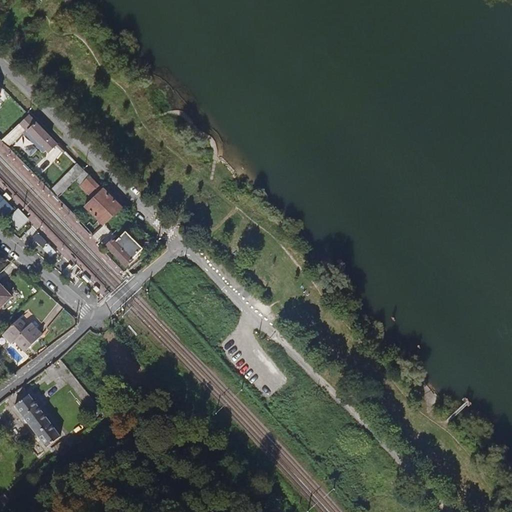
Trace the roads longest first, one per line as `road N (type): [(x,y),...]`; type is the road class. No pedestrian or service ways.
road 1 (residential): [(175,249),(0,65)]
road 2 (residential): [(93,318),(0,239)]
